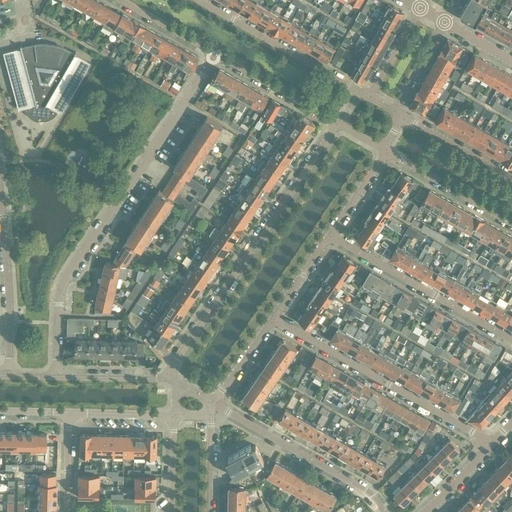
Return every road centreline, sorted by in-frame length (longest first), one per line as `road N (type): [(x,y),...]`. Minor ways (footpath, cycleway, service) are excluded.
road 1 (residential): [(56,376),(60,284),(214,55)]
road 2 (residential): [(339,124),(170,366),(171,379)]
road 3 (residential): [(272,318),(492,442)]
road 4 (residential): [(329,235),(511,340)]
road 5 (residential): [(384,511),(369,493),(215,405)]
road 6 (residential): [(360,93),(197,0)]
road 7 (residential): [(0,198),(7,375)]
road 8 (residential): [(386,151),(511,223)]
road 9 (residential): [(214,55),(339,124)]
road 10 (residential): [(511,179),(400,116)]
